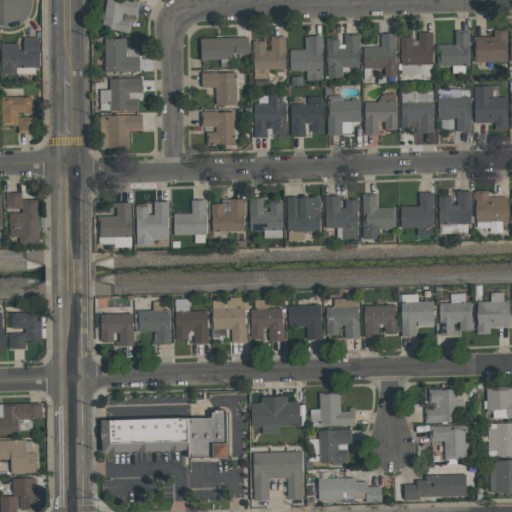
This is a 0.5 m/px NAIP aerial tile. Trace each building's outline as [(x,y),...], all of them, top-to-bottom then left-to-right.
[(139,2),(129,0),(106,0),(101,28),(129,32),(131,20),(135,21),(139,2)] [(436,66),(469,65),(468,30),(454,30),(455,45),(436,45),(436,66)] [(473,61),(505,62),(505,30),(493,30),(493,37),(474,36),(473,61)] [(431,32),(415,32),(415,37),(399,37),(400,65),(432,64),(431,32)] [(363,47),(363,68),(383,68),(384,77),(396,77),(395,33),(380,34),(381,47),(363,47)] [(326,77),(342,77),(342,67),(359,67),(358,35),(341,35),(342,39),(326,40),(326,77)] [(322,36),(305,36),(305,49),(289,50),(290,71),(306,70),(306,80),(322,80),(322,36)] [(38,37),(21,37),(21,43),(0,44),(1,74),(38,73),(38,37)] [(248,57),(248,37),(200,38),(200,58),(248,57)] [(285,37),(270,38),(271,50),(265,50),(264,42),(252,42),(253,78),(269,78),(268,70),(285,70),(285,37)] [(125,38),(104,39),(104,72),(139,71),(139,48),(125,48),(125,38)] [(214,87),(215,106),(236,105),(235,72),(201,73),(201,87),(214,87)] [(109,78),(109,90),(99,90),(100,109),(104,109),(104,106),(109,106),(109,111),(141,110),(140,78),(109,78)] [(507,129),(507,97),(492,97),(492,85),(474,85),(474,123),(494,123),(494,129),(507,129)] [(469,131),(470,89),(438,89),(438,128),(454,128),(454,131),(469,131)] [(432,91),(400,91),(400,129),(411,128),(411,117),(417,117),(418,132),(433,132),(432,91)] [(396,130),(395,94),(380,94),(380,102),(363,102),(364,134),(378,134),(378,121),(384,121),(384,130),(396,130)] [(360,122),(359,100),(341,100),(341,95),(326,96),(327,135),(351,134),(350,122),(360,122)] [(1,125),(18,126),(17,133),(30,133),(31,97),(1,96),(1,125)] [(255,137),(269,137),(269,136),(285,136),(284,96),(254,96),(255,137)] [(289,104),(290,136),(304,136),(304,123),(310,123),(311,132),(323,132),(322,96),(307,97),(307,104),(289,104)] [(233,111),(200,112),(201,127),(214,127),(214,132),(206,132),(206,144),(234,144),(233,111)] [(142,115),(100,115),(100,148),(129,148),(128,129),(142,129),(142,115)] [(508,223),(508,197),(488,197),(488,191),(475,191),(475,227),(490,226),(490,232),(502,232),(502,223),(508,223)] [(38,199),(21,200),(21,192),(5,193),(5,208),(21,208),(21,213),(8,214),(9,244),(39,243),(38,199)] [(470,192),(454,192),(454,197),(438,197),(438,224),(470,225),(470,192)] [(358,239),(357,200),(344,201),(345,208),(339,208),(339,196),(324,197),(325,228),(341,228),(341,239),(358,239)] [(395,229),(395,208),(376,208),(376,196),(361,197),(363,239),(379,239),(378,229),(395,229)] [(320,231),(319,197),(286,197),(287,232),(320,231)] [(244,231),(243,199),(220,199),(220,204),(211,204),(211,232),(244,231)] [(282,203),(269,204),(269,211),(263,211),(263,199),(249,199),(249,230),(263,230),(263,238),(282,237),(282,203)] [(173,235),(206,235),(206,200),(191,200),(191,213),(173,214),(173,235)] [(130,202),(113,202),(114,216),(98,216),(98,247),(131,246),(130,202)] [(137,245),(151,244),(151,240),(169,239),(168,202),(153,202),(154,214),(148,214),(147,206),(136,207),(137,245)] [(502,292),(490,293),(490,301),(476,302),(476,334),(489,334),(489,327),(509,327),(508,301),(502,301),(502,292)] [(402,337),(416,336),(416,327),(434,326),(433,301),(417,301),(417,294),(401,295),(402,337)] [(438,303),(439,335),(454,335),(454,323),(458,323),(458,331),(471,330),(470,302),(465,302),(464,294),(449,294),(450,303),(438,303)] [(207,311),(188,311),(188,299),(174,299),(175,340),(188,339),(187,330),(193,330),(193,343),(208,343),(207,311)] [(212,299),(212,329),(230,329),(231,342),(246,342),(245,299),(212,299)] [(320,305),(287,306),(287,327),(306,327),(306,339),(321,339),(320,305)] [(363,306),(364,337),(380,337),(380,334),(396,333),(395,305),(363,306)] [(357,306),(325,307),(326,335),(339,335),(338,325),(343,325),(344,338),(358,338),(357,306)] [(283,340),(282,308),(249,309),(250,339),(263,338),(262,328),(268,328),(268,341),(283,340)] [(137,332),(153,331),(153,344),(170,344),(169,310),(137,311),(137,332)] [(41,340),(40,312),(10,312),(11,328),(24,328),(24,336),(9,336),(9,349),(25,349),(25,340),(41,340)] [(100,314),(100,342),(113,342),(113,333),(118,333),(119,346),(133,345),(132,313),(100,314)] [(425,423),(461,421),(460,397),(455,397),(455,389),(428,390),(428,406),(424,406),(425,423)] [(511,394),(511,389),(486,389),(486,417),(511,416),(511,394)] [(319,409),(310,409),(310,426),(354,425),(354,409),(340,410),(339,394),(318,394),(319,409)] [(251,427),(262,427),(262,435),(279,434),(279,426),(300,425),(299,401),(287,402),(287,396),(260,397),(260,403),(251,403),(251,427)] [(0,434),(19,434),(18,419),(41,418),(41,404),(0,404),(0,434)] [(102,423),(104,457),(190,452),(190,463),(230,465),(229,412),(216,414),(215,421),(189,420),(102,423)] [(511,455),(511,422),(487,423),(488,456),(511,455)] [(429,426),(429,441),(444,441),(444,460),(466,459),(466,426),(429,426)] [(347,463),(347,444),(350,444),(350,429),(318,430),(319,463),(347,463)] [(35,473),(35,452),(31,452),(31,440),(0,440),(0,459),(10,459),(10,473),(35,473)] [(254,501),(268,500),(268,478),(286,478),(287,499),(302,499),(301,451),(252,452),(254,501)] [(489,493),(511,492),(511,460),(493,460),(493,471),(489,471),(489,493)] [(466,496),(465,475),(415,476),(416,484),(403,484),(403,498),(466,496)] [(0,511),(37,510),(35,477),(12,478),(12,496),(0,496),(0,511)] [(317,500),(343,500),(343,503),(381,503),(381,487),(367,487),(367,481),(356,481),(355,478),(317,478),(317,500)]
